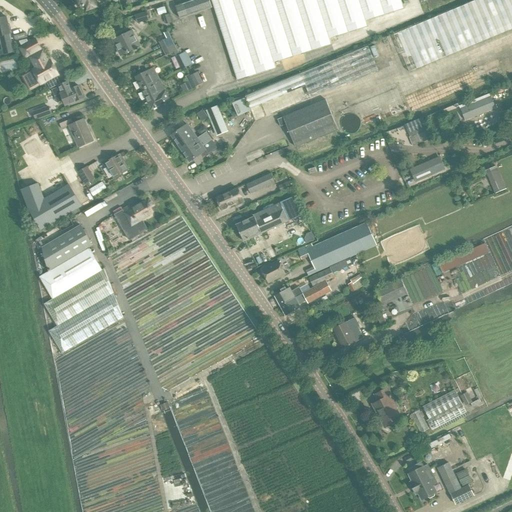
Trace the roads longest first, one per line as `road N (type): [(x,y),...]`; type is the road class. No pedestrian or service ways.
road 1 (tertiary): [(395,511),(328,400),(43,0)]
road 2 (track): [(166,511),(146,404),(161,397)]
